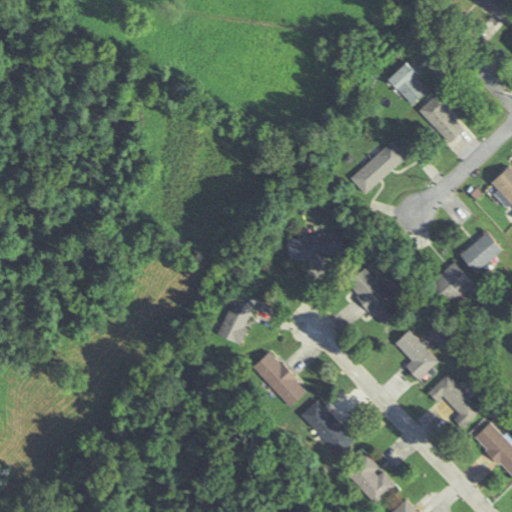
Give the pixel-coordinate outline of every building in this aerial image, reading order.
[(511,8),(505,0),(474,0),(497,27),(511,13),(511,8)] [(427,86),(402,60),(384,78),(410,103),(427,86)] [(418,108),(444,142),(463,127),(437,93),(418,108)] [(404,155),(388,139),(348,177),(364,194),(404,155)] [(488,182),(511,205),(511,169),(506,164),(488,182)] [(335,233),(324,234),(323,231),(284,237),(287,261),(338,255),(335,233)] [(473,273),(501,251),(485,231),(458,254),(473,273)] [(426,285),(446,305),(470,282),(451,262),(426,285)] [(345,280),(375,324),(394,311),(364,267),(345,280)] [(215,334),(236,343),(256,298),(235,289),(215,334)] [(436,359),(406,329),(393,342),(409,359),(403,366),(416,379),(436,359)] [(288,406),(304,390),(266,350),(250,366),(288,406)] [(461,428),(480,409),(445,373),(426,391),(435,401),(441,396),(458,414),(453,419),(461,428)] [(298,415),(337,455),(353,440),(314,400),(298,415)] [(511,473),(511,445),(488,421),(472,436),(509,476),(511,473)] [(343,473),(374,505),(394,486),(363,454),(343,473)] [(415,511),(404,499),(390,511),(415,511)]
